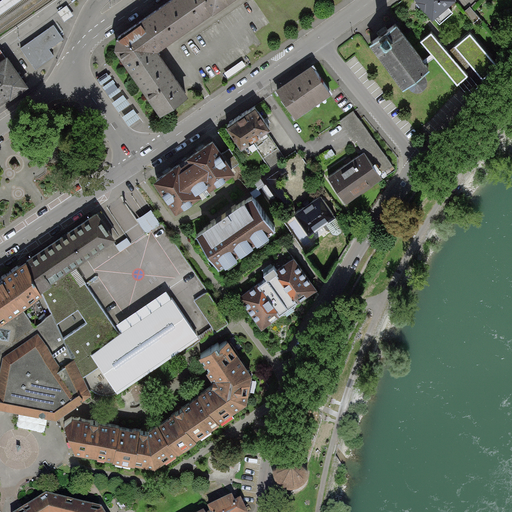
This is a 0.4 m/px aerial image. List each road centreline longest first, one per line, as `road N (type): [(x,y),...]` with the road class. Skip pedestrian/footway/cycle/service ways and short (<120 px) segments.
road 1 (residential): [(418,161),(359,244),(274,422)]
road 2 (tertiary): [(137,163),(374,0)]
road 3 (tertiary): [(0,254),(137,163)]
road 4 (residential): [(418,161),(511,61)]
